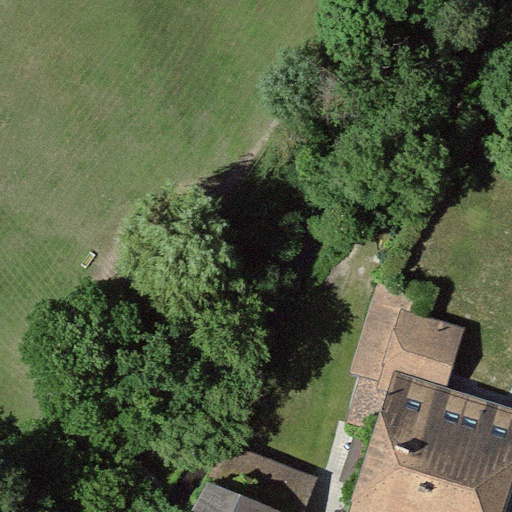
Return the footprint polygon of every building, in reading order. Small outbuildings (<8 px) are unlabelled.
[(400,385),(438,397),(459,333),(398,313),(405,292),(386,286),(359,367),(371,371),(357,413),(387,423),(400,385)] [(375,459),(502,500),(511,469),(511,421),(438,397),(400,385),(387,423),(375,459)] [(246,445),(237,477),(315,498),(323,466),(246,445)] [(497,511),(502,500),(375,459),(357,511),(497,511)] [(275,511),(211,482),(197,511),(275,511)]
